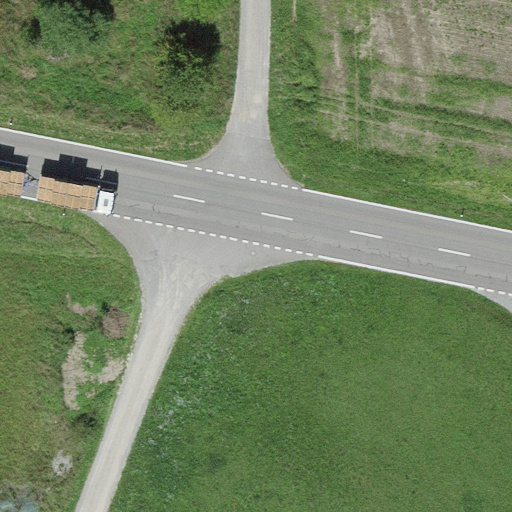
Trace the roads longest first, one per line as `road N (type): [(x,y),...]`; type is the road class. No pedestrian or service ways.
road 1 (track): [(93,511),(195,230),(245,177),(250,0)]
road 2 (tertiary): [(501,263),(0,161)]
